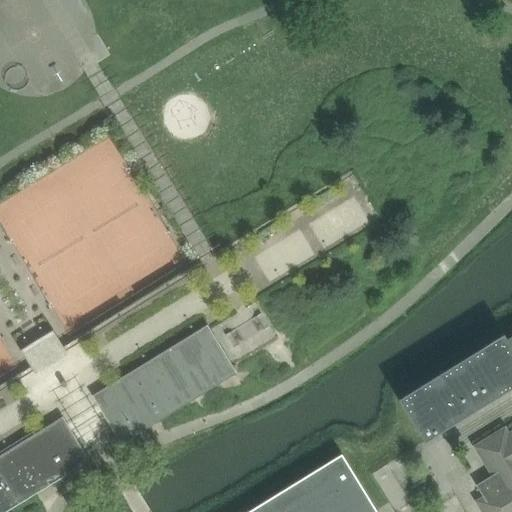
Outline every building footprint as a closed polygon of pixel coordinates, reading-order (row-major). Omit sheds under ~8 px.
[(265,314),(238,325),(243,336),(270,325),(265,314)] [(107,435),(114,431),(120,441),(125,438),(158,418),(159,417),(160,416),(236,370),(232,365),(211,330),(210,328),(209,327),(209,326),(107,389),(106,387),(99,375),(41,411),(49,424),(0,454),(0,469),(20,503),(28,498),(36,493),(37,492),(46,487),(69,472),(90,460),(89,458),(84,450),(91,445),(94,450),(110,441),(107,435)] [(511,387),(511,335),(509,337),(506,332),(422,384),(400,398),(426,440),(426,441),(448,427),(511,387)] [(41,411),(99,375),(92,365),(77,339),(64,347),(58,338),(26,357),(31,367),(18,374),(34,400),(41,411)] [(511,511),(511,433),(508,435),(504,429),(477,446),(495,476),(480,485),(487,497),(479,501),(485,511),(511,511)] [(377,511),(342,454),(247,511),(377,511)] [(0,511),(3,511),(20,503),(0,469),(0,511)]
